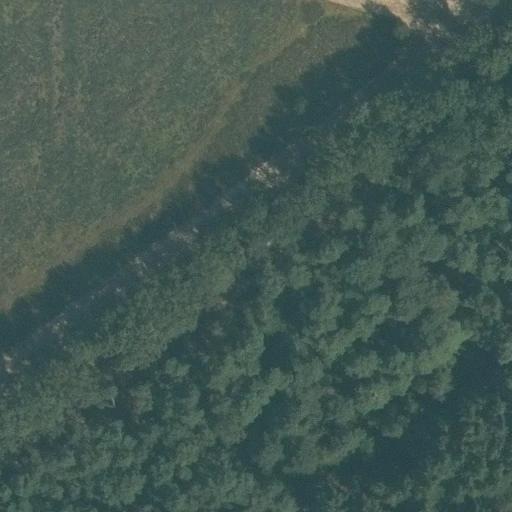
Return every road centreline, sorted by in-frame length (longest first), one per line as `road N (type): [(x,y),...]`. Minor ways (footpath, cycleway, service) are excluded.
road 1 (track): [(427,47),(0,375)]
road 2 (track): [(190,288),(306,511)]
